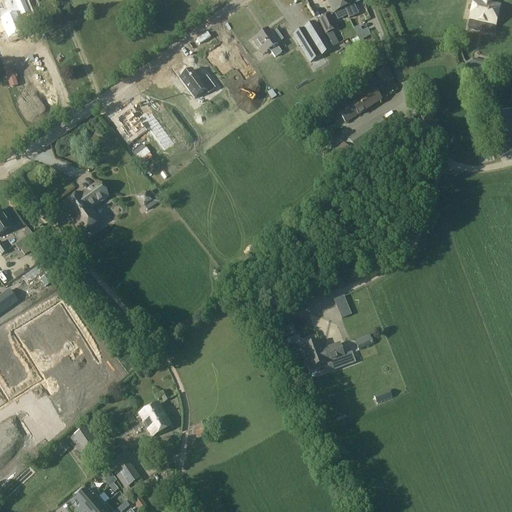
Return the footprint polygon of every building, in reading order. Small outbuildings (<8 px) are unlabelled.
[(326,0),(333,14),(353,5),(350,0),(326,0)] [(11,38),(11,39),(18,36),(18,35),(19,34),(19,32),(25,30),(22,23),(20,24),(17,18),(20,17),(20,16),(14,1),(4,6),(7,12),(0,15),(0,17),(9,38),(11,38)] [(474,1),(469,21),(495,26),(499,7),(474,1)] [(325,35),(327,34),(330,42),(338,38),(335,31),(336,30),(329,16),(318,21),(325,35)] [(331,50),(314,23),(293,36),(310,64),(331,50)] [(358,27),(352,30),(358,43),(369,37),(366,30),(361,32),(358,27)] [(277,45),(268,31),(252,42),(258,50),(261,47),(266,53),(269,51),(275,58),(281,54),(276,46),(277,45)] [(344,46),(349,55),(355,52),(350,43),(344,46)] [(209,57),(207,59),(212,66),(215,64),(222,74),(233,66),(234,68),(237,66),(245,77),(253,71),(236,48),(228,54),(229,55),(227,56),(220,45),(208,54),(209,57)] [(484,75),(487,73),(490,73),(490,63),(472,59),(466,66),(468,71),(471,74),(475,76),(479,76),(484,75)] [(16,83),(9,64),(1,67),(8,86),(16,83)] [(200,83),(191,71),(179,80),(194,100),(206,91),(208,94),(214,89),(206,78),(200,83)] [(369,79),(358,87),(362,93),(374,85),(369,79)] [(374,91),(351,106),(357,114),(358,116),(380,101),(374,91)] [(351,106),(349,102),(337,111),(345,123),(357,114),(351,106)] [(129,111),(116,121),(122,128),(120,129),(129,141),(147,127),(157,140),(162,136),(161,135),(165,132),(152,114),(148,117),(146,114),(140,118),(142,120),(139,121),(138,120),(136,121),(129,111)] [(511,111),(509,112),(509,111),(485,121),(500,158),(511,153),(511,111)] [(379,118),(342,144),(324,156),(333,169),(351,157),(351,156),(357,152),(388,131),(379,118)] [(80,196),(64,208),(81,232),(98,221),(90,209),(106,198),(97,185),(85,194),(86,195),(81,198),(80,196)] [(136,200),(143,209),(153,202),(146,193),(136,200)] [(0,235),(11,228),(0,212),(0,235)] [(35,238),(29,243),(33,248),(39,244),(35,238)] [(29,244),(20,250),(21,251),(24,256),(33,250),(29,244)] [(12,283),(34,271),(31,266),(9,278),(12,283)] [(9,291),(0,297),(0,314),(17,302),(9,291)] [(47,322),(42,325),(49,335),(62,327),(55,317),(47,322)] [(270,322),(278,342),(290,338),(282,318),(270,322)] [(37,328),(29,333),(36,344),(49,335),(42,325),(37,328)] [(62,327),(49,335),(55,345),(68,337),(67,335),(62,327)] [(49,335),(36,344),(41,352),(42,353),(55,345),(49,335)] [(369,335),(354,342),(358,351),(373,345),(369,335)] [(68,337),(55,345),(61,355),(74,347),(69,339),(68,337)] [(327,364),(327,363),(343,357),(339,345),(324,351),(324,350),(322,349),(319,342),(301,349),(309,370),(327,364)] [(55,345),(42,353),(43,355),(48,363),(61,355),(55,345)] [(74,347),(61,355),(67,365),(80,357),(79,355),(74,347)] [(61,355),(48,363),(53,371),(54,373),(67,365),(61,355)] [(80,357),(67,365),(73,375),(86,366),(81,358),(80,357)] [(67,365),(54,373),(55,375),(60,383),(73,375),(67,365)] [(86,366),(73,375),(80,385),(85,382),(93,377),(86,366)] [(73,375),(60,383),(67,393),(75,388),(80,385),(73,375)] [(159,394),(160,396),(165,403),(169,400),(165,393),(164,391),(159,394)] [(389,391),(374,397),(377,405),(392,398),(389,391)] [(317,421),(325,417),(312,393),(304,397),(317,421)] [(171,427),(158,404),(139,415),(152,438),(171,427)] [(13,422),(3,429),(14,447),(24,440),(27,445),(33,442),(27,431),(21,435),(13,422)] [(3,429),(0,430),(0,444),(5,452),(14,447),(3,429)] [(86,453),(97,446),(86,429),(75,437),(86,453)] [(203,429),(195,432),(198,439),(206,437),(203,429)] [(61,440),(52,448),(59,456),(68,448),(61,440)] [(110,488),(113,484),(116,482),(112,477),(106,482),(105,482),(110,488)] [(164,484),(168,492),(175,489),(171,480),(164,484)] [(113,484),(110,488),(114,493),(118,490),(113,484)] [(79,511),(80,511),(97,498),(90,489),(76,501),(74,503),(73,504),(77,509),(79,511)] [(97,511),(106,505),(106,504),(104,506),(97,498),(80,511),(97,511)] [(139,511),(140,511),(146,508),(140,499),(134,503),(139,511)]
